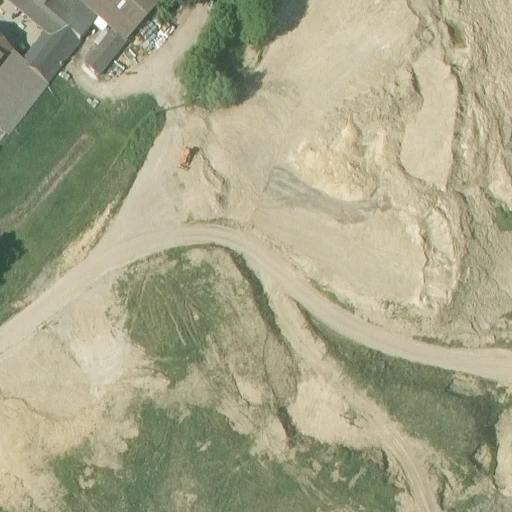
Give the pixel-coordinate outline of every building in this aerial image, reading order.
[(9,0),(36,21),(52,0),(9,0)] [(79,44),(98,19),(75,0),(52,0),(36,21),(51,34),(52,34),(58,27),(79,44)] [(75,0),(98,19),(103,14),(129,38),(163,0),(75,0)] [(45,86),(46,86),(79,44),(58,27),(52,34),(51,34),(24,69),(45,86)] [(84,68),(97,79),(126,44),(113,33),(84,68)] [(7,56),(0,65),(0,131),(6,136),(45,86),(24,69),(7,56)]
